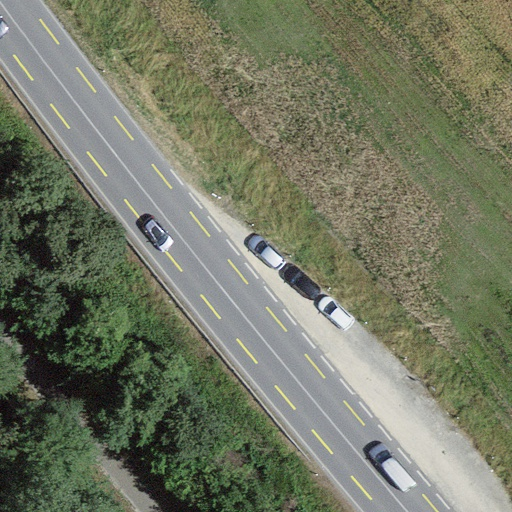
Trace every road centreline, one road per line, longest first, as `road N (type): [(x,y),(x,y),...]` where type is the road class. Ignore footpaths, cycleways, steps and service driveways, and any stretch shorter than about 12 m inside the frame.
road 1 (secondary): [(408,511),(0,4)]
road 2 (track): [(0,370),(130,511)]
